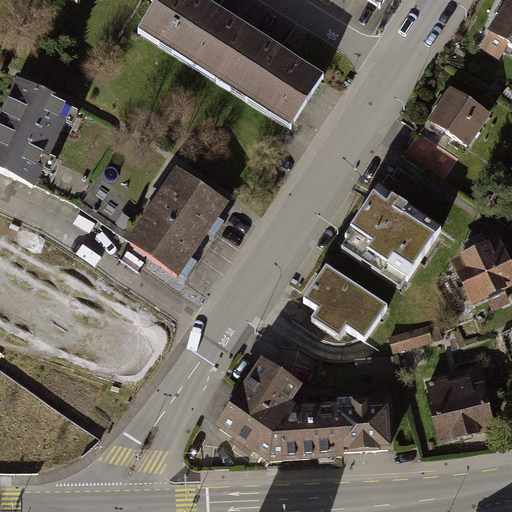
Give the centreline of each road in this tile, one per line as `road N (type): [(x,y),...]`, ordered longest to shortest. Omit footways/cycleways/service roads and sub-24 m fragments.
road 1 (residential): [(104,511),(441,0)]
road 2 (secondary): [(502,494),(354,511)]
